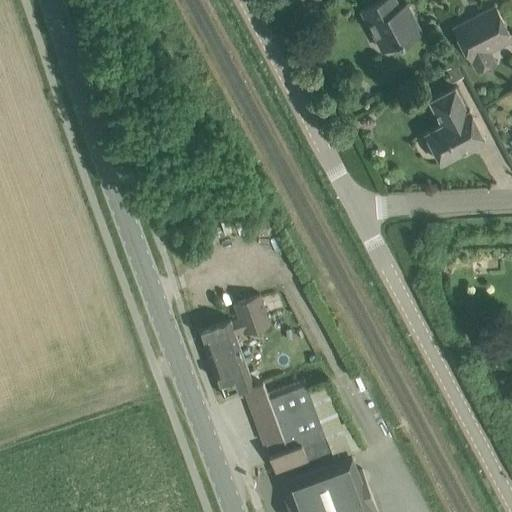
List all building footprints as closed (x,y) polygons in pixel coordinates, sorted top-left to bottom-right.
[(378,0),(363,8),(383,47),(399,39),(401,42),(422,31),(407,2),(400,5),(397,0),(378,0)] [(483,48),(510,34),(495,4),(453,26),(471,61),(472,60),(477,70),(491,63),(483,48)] [(457,62),(447,67),(453,80),(464,75),(457,62)] [(425,132),(441,162),(485,138),(470,108),(467,109),(455,86),(430,100),(442,123),(425,132)] [(223,394),(245,386),(254,382),(236,332),(244,330),(245,332),(271,323),(260,292),(253,295),(234,302),(239,317),(231,319),(231,317),(199,328),(223,394)] [(254,382),(245,386),(265,442),(271,440),(275,451),(269,453),(276,472),(321,455),(324,464),(336,460),(334,457),(363,446),(347,419),(341,421),(327,382),(310,388),(306,378),(268,392),(263,379),(254,382)] [(324,464),(285,479),(290,494),(285,496),(291,511),(379,511),(362,465),(359,466),(354,453),(336,460),(324,464)]
